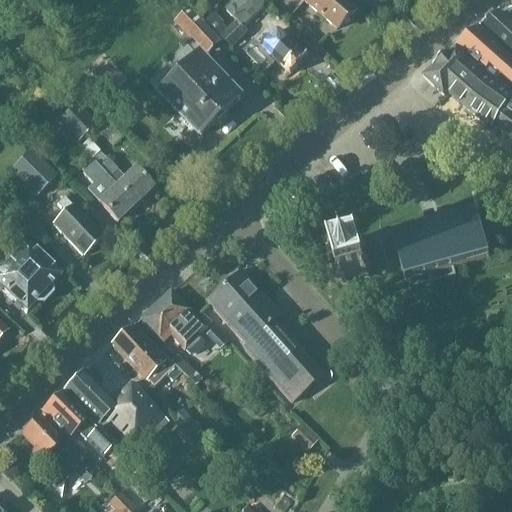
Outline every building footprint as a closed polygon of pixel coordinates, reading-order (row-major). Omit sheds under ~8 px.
[(355,11),(342,0),(299,0),(337,32),(355,11)] [(206,25),(196,16),(189,8),(173,25),(187,38),(190,35),(207,53),(220,40),(206,25)] [(480,29),(511,57),(511,24),(501,15),(502,14),(500,12),(480,29)] [(237,24),(229,32),(222,25),(225,23),(215,15),(206,25),(220,40),(222,39),(242,58),(247,54),(261,68),(271,58),(290,76),(309,58),(281,30),(275,36),(267,28),(254,41),(247,34),(237,24)] [(511,87),(511,57),(480,29),(462,44),(490,69),(499,77),(511,87)] [(490,69),(462,44),(422,77),(443,97),(446,94),(469,113),(490,129),(493,125),(499,130),(496,133),(506,140),(508,139),(511,141),(511,87),(499,77),(493,83),(483,75),(490,69)] [(200,59),(162,95),(201,137),(239,100),(200,59)] [(57,123),(77,143),(95,124),(75,104),(57,123)] [(9,173),(36,199),(57,178),(30,151),(9,173)] [(98,168),(105,162),(99,154),(91,161),(94,164),(98,168)] [(134,171),(125,180),(106,161),(105,162),(98,168),(94,164),(94,165),(135,207),(153,190),(134,171)] [(118,224),(135,207),(94,165),(81,176),(92,187),(86,192),(99,205),(118,224)] [(82,258),(101,240),(64,201),(58,207),(66,216),(53,227),(82,258)] [(490,258),(483,232),(477,212),(480,212),(477,204),(474,204),(475,208),(436,219),(435,214),(423,217),(425,222),(391,231),(405,282),(409,281),(411,289),(456,276),(454,268),(490,258)] [(51,296),(52,289),(50,288),(60,277),(16,236),(9,243),(20,253),(0,274),(0,289),(26,314),(35,304),(36,305),(43,305),(51,296)] [(367,271),(372,270),(371,267),(366,268),(361,250),(365,249),(364,244),(360,245),(359,241),(354,242),(355,246),(337,252),(336,247),(332,248),(333,253),(328,254),(329,258),(334,257),(339,275),(334,276),(335,280),(340,279),(342,284),(346,283),(344,278),(362,273),(364,278),(369,277),(367,271)] [(221,290),(208,302),(247,347),(243,350),(267,378),(298,350),(274,323),(280,318),(241,273),(236,278),(233,275),(219,287),(221,290)] [(196,321),(195,320),(171,294),(141,322),(158,341),(163,345),(170,338),(173,341),(184,353),(184,352),(188,356),(195,356),(202,350),(203,343),(198,339),(208,330),(207,329),(211,324),(202,316),(196,321)] [(179,376),(166,362),(133,326),(111,347),(152,390),(164,377),(171,384),(179,376)] [(291,405),(318,381),(321,378),(298,350),(267,378),(291,405)] [(170,364),(195,387),(202,381),(177,357),(170,364)] [(143,448),(166,425),(129,387),(112,402),(84,375),(64,393),(129,456),(140,445),(143,448)] [(61,397),(41,415),(44,418),(50,424),(67,441),(75,433),(90,447),(101,457),(113,446),(91,425),(61,397)] [(200,431),(181,411),(171,420),(191,440),(200,431)] [(21,432),(20,437),(33,450),(29,455),(38,463),(42,459),(57,474),(50,481),(58,488),(72,474),(85,461),(72,448),(69,451),(60,441),(46,428),(48,426),(50,424),(44,418),(43,420),(40,422),(39,420),(33,425),(29,425),(21,432)] [(142,474),(128,486),(144,504),(145,504),(158,493),(142,474)] [(135,511),(136,511),(119,494),(108,505),(114,511),(135,511)]
